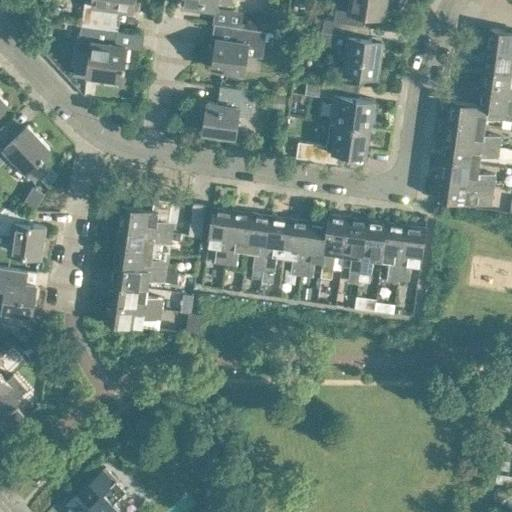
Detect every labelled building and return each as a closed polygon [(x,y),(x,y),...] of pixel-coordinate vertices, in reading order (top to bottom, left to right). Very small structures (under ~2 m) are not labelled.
[(84,1),(81,24),(113,28),(116,7),(132,9),(133,0),(92,0),(92,2),(84,1)] [(341,0),(328,6),(326,19),(337,20),(356,23),(358,11),(383,15),(383,12),(386,12),(387,0),(341,0)] [(377,74),(382,39),(368,37),(370,25),(356,23),(337,20),(335,33),(348,35),(343,70),(377,74)] [(124,62),(126,45),(114,43),(116,29),(113,28),(81,24),(77,47),(91,48),(87,73),(122,78),(123,66),(125,66),(125,62),(124,62)] [(244,71),(246,54),(248,42),(264,45),(266,30),(232,25),(232,26),(235,27),(233,39),(216,37),(212,67),(244,71)] [(511,30),(489,27),(486,46),(511,50),(511,30)] [(511,50),(486,46),(483,65),(511,69),(511,50)] [(511,69),(483,65),(480,84),(511,88),(511,69)] [(370,126),(374,98),(346,94),(347,82),(308,76),(305,92),(334,96),(330,120),(370,126)] [(251,115),(254,89),(220,84),(220,85),(225,86),(222,103),(207,101),(203,131),(235,135),(238,114),(251,115)] [(511,88),(480,84),(478,103),(505,108),(511,109),(511,88)] [(503,119),(505,108),(478,103),(450,99),(447,119),(485,125),(487,116),(503,119)] [(484,133),(485,125),(447,119),(445,138),(499,146),(501,135),(484,133)] [(366,153),(370,126),(330,120),(327,144),(298,140),(296,156),(336,161),(338,149),(366,153)] [(50,147),(28,124),(16,135),(5,123),(0,127),(0,163),(11,154),(34,178),(48,164),(41,157),(44,154),(43,153),(50,147)] [(498,157),(499,147),(499,146),(445,138),(442,157),(480,162),(481,154),(498,157)] [(479,171),(480,162),(442,157),(439,176),(494,184),(495,173),(479,171)] [(491,204),(494,184),(439,176),(436,196),(491,204)] [(169,220),(172,199),(154,197),(153,209),(120,204),(117,225),(172,232),(174,221),(169,220)] [(206,204),(193,202),(189,235),(201,236),(203,225),(206,204)] [(40,254),(45,225),(45,224),(33,222),(35,209),(6,205),(0,210),(0,231),(12,234),(9,249),(40,254)] [(225,262),(233,208),(213,205),(208,243),(217,244),(214,261),(225,262)] [(246,248),(252,210),(233,208),(225,262),(236,264),(238,247),(246,248)] [(263,267),(270,213),(252,210),(246,248),(254,250),(252,266),(263,267)] [(343,252),(349,214),(329,211),(328,221),(327,225),(322,259),(321,266),(332,267),(335,251),(343,252)] [(284,254),(288,225),(289,215),(270,213),(263,267),(273,269),(276,252),(284,254)] [(360,271),(366,225),(368,217),(349,214),(343,252),(342,263),(350,264),(349,270),(360,271)] [(301,273),(307,225),(308,218),(289,215),(288,225),(284,254),(292,255),(290,271),(301,273)] [(381,258),(386,225),(387,220),(368,217),(366,225),(360,271),(359,278),(369,280),(373,256),(381,258)] [(322,259),(327,225),(328,221),(308,218),(307,225),(301,273),(311,274),(314,258),(322,259)] [(398,277),(405,225),(406,222),(387,220),(386,225),(381,258),(389,259),(386,279),(397,280),(398,277)] [(425,225),(424,225),(406,222),(405,225),(398,277),(408,278),(411,262),(420,263),(425,225)] [(171,242),(172,232),(117,225),(115,243),(152,249),(168,251),(170,251),(171,242)] [(168,251),(152,249),(115,243),(112,262),(167,270),(168,260),(168,259),(167,259),(168,251)] [(176,261),(168,260),(167,270),(174,271),(176,261)] [(174,271),(167,270),(112,262),(109,280),(147,286),(148,278),(178,283),(179,272),(174,271)] [(20,267),(0,264),(0,291),(4,292),(1,309),(31,313),(36,282),(18,280),(20,267)] [(145,294),(147,286),(109,280),(106,300),(161,308),(162,297),(145,294)] [(374,307),(375,296),(357,293),(355,305),(374,307)] [(158,327),(161,308),(106,300),(104,319),(158,327)] [(350,317),(390,323),(392,311),(352,306),(350,317)] [(189,310),(187,332),(201,334),(203,312),(189,310)] [(6,379),(0,372),(0,415),(18,399),(17,397),(27,387),(13,373),(6,379)] [(188,438),(174,452),(219,497),(233,483),(188,438)] [(77,493),(87,505),(79,511),(122,511),(114,503),(128,491),(106,467),(77,493)] [(206,498),(205,489),(185,489),(186,499),(206,498)]
